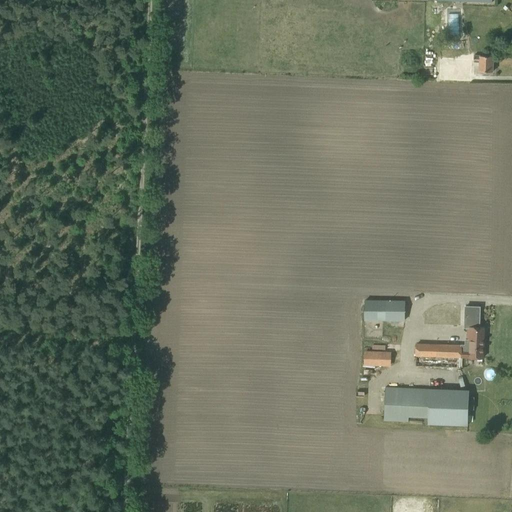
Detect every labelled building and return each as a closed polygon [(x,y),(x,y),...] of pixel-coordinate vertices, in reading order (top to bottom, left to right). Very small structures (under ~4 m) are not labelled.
[(469,62),(479,63),(479,71),(493,71),(493,56),(470,55),(469,62)] [(365,320),(405,320),(405,300),(365,300),(365,320)] [(417,343),(416,355),(460,357),(483,358),(484,327),(479,327),(480,307),(469,306),(465,306),(465,312),(465,322),(465,327),(467,327),(468,327),(467,339),(466,339),(465,339),(465,340),(465,345),(417,343)] [(423,325),(458,326),(458,311),(423,310),(423,325)] [(365,351),(364,364),(390,365),(390,352),(365,351)] [(384,420),(408,421),(409,416),(429,417),(430,388),(386,386),(384,420)]
